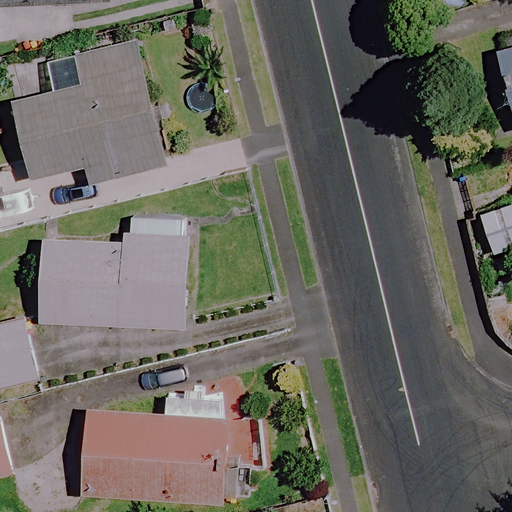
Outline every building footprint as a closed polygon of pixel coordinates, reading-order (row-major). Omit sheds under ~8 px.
[(511,42),(493,49),(511,104),(511,42)] [(17,103),(29,160),(36,190),(90,179),(95,203),(153,191),(148,167),(171,162),(146,43),(83,56),(89,88),(17,103)] [(192,328),(195,235),(127,233),(127,243),(48,240),(45,324),(192,328)] [(0,389),(41,381),(28,320),(0,325),(0,389)] [(223,393),(168,391),(167,414),(90,412),(87,497),(237,501),(239,419),(223,419),(223,393)] [(0,477),(13,475),(0,418),(0,477)]
